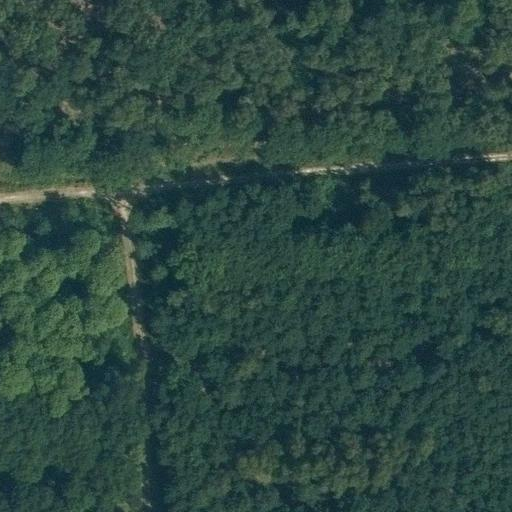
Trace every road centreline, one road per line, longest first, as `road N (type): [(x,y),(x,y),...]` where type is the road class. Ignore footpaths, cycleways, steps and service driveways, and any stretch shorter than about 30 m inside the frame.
road 1 (track): [(147,511),(130,191),(511,154)]
road 2 (track): [(130,191),(0,201)]
